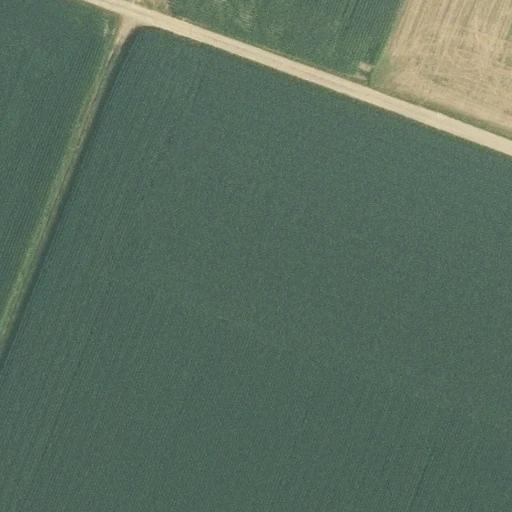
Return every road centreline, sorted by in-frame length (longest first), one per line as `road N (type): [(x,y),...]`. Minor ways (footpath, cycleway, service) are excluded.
road 1 (track): [(84,0),(511,155)]
road 2 (track): [(0,357),(138,0)]
